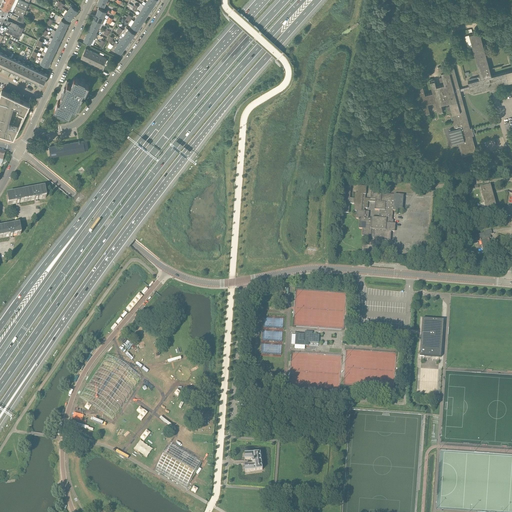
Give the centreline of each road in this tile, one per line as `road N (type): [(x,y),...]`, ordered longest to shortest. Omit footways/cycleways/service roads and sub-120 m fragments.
road 1 (motorway): [(0,386),(138,192),(302,0)]
road 2 (motorway): [(285,0),(156,149),(0,364)]
road 3 (trunk): [(57,325),(159,185),(317,0)]
road 4 (trunk): [(263,0),(85,220)]
road 5 (unclassified): [(167,269),(72,396),(62,469),(73,511)]
road 6 (unclassified): [(511,282),(320,267),(243,280)]
road 7 (residential): [(30,130),(77,123),(166,0)]
road 8 (unclassified): [(167,269),(19,151)]
road 9 (unclassified): [(229,437),(243,280)]
road 10 (trunk): [(85,220),(0,345)]
road 11 (trunk): [(85,220),(0,326)]
